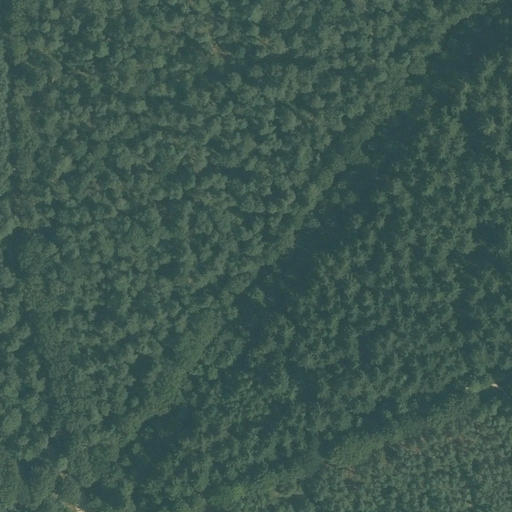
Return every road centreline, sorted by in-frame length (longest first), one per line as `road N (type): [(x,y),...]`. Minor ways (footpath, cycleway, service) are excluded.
road 1 (track): [(495,0),(94,511)]
road 2 (track): [(79,506),(17,246),(7,0)]
road 3 (track): [(346,430),(141,511)]
road 4 (track): [(511,414),(496,382),(346,430)]
